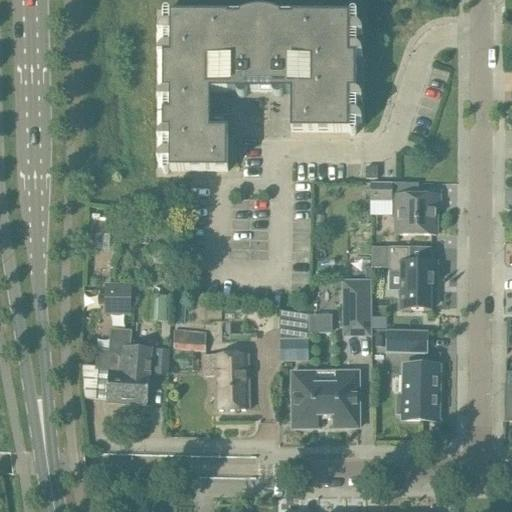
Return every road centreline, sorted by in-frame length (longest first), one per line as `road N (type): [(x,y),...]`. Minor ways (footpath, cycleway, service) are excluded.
road 1 (residential): [(478,473),(478,0)]
road 2 (secondary): [(41,416),(28,0)]
road 3 (secondary): [(0,152),(9,263),(41,416)]
road 4 (residential): [(478,473),(254,469)]
